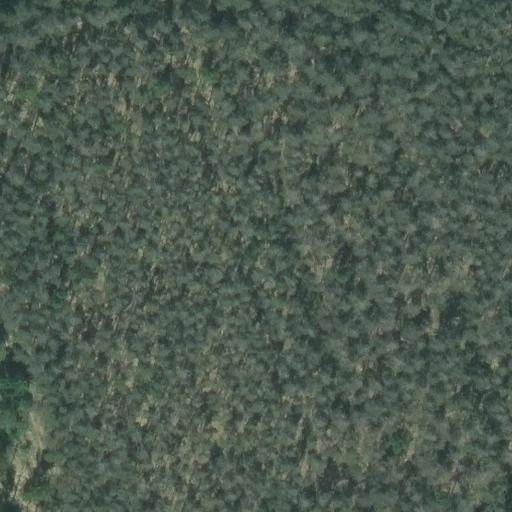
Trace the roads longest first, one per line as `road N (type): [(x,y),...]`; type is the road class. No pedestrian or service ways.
road 1 (track): [(148,0),(0,42)]
road 2 (track): [(0,377),(45,511)]
